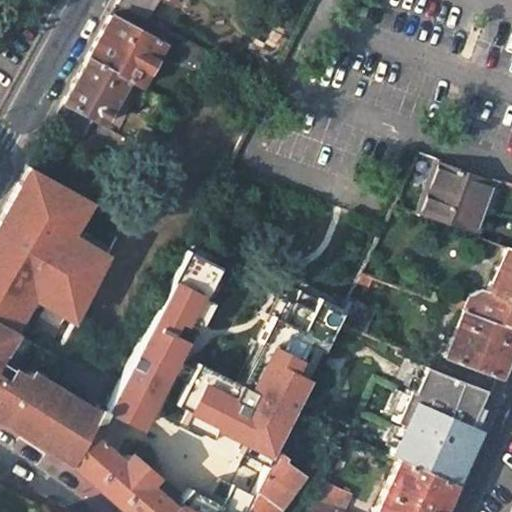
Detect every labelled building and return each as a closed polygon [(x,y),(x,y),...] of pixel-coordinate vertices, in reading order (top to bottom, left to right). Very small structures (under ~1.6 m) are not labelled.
[(117,0),(116,2),(147,18),(156,0),(167,0),(171,2),(171,0),(117,0)] [(98,34),(87,55),(126,77),(140,85),(163,42),(110,12),(98,34)] [(187,40),(180,53),(205,66),(212,54),(187,40)] [(100,123),(126,77),(87,55),(67,90),(50,122),(80,139),(92,118),(100,123)] [(495,176),(443,154),(420,207),(473,230),(495,176)] [(0,324),(28,339),(57,354),(62,344),(80,309),(126,220),(27,164),(0,212),(0,324)] [(189,243),(105,410),(138,426),(165,372),(173,356),(181,341),(188,345),(225,272),(216,267),(221,259),(189,243)] [(468,291),(466,298),(461,307),(511,328),(511,245),(506,243),(484,291),(477,287),(468,291)] [(237,451),(266,466),(271,454),(305,385),(338,317),(341,311),(293,287),(288,298),(276,292),(266,313),(269,314),(256,341),(258,342),(238,383),(195,361),(192,366),(184,382),(174,403),(186,410),(180,422),(215,440),(220,430),(242,441),(237,451)] [(461,307),(466,298),(453,292),(448,301),(461,307)] [(341,311),(338,317),(368,331),(378,307),(349,294),(341,311)] [(497,375),(511,341),(511,328),(461,307),(442,351),(497,375)] [(98,320),(80,309),(62,344),(82,354),(98,320)] [(28,339),(0,324),(0,420),(5,424),(51,452),(67,462),(90,428),(92,424),(96,428),(104,413),(29,369),(18,390),(4,383),(28,339)] [(173,356),(165,372),(184,382),(192,366),(173,356)] [(125,511),(165,511),(178,498),(177,496),(180,493),(154,469),(152,471),(131,451),(125,452),(121,457),(90,428),(67,462),(111,499),(125,511)] [(393,436),(387,450),(398,455),(420,464),(426,450),(393,436)] [(278,511),(302,477),(271,454),(266,466),(252,494),(245,508),(250,511),(249,511),(278,511)] [(398,455),(375,508),(385,511),(438,511),(454,479),(420,464),(398,455)] [(245,508),(252,494),(218,477),(207,497),(188,487),(178,498),(165,511),(249,511),(250,511),(245,508)] [(355,491),(328,478),(319,496),(347,509),(355,491)] [(310,511),(352,511),(347,509),(319,496),(318,496),(310,511)]
